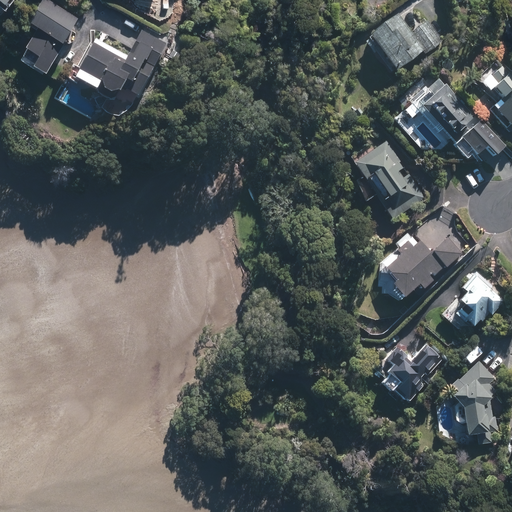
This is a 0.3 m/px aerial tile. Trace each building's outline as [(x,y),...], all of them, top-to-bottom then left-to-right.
[(0,0),(0,9),(3,12),(14,0),(0,0)] [(41,0),(27,22),(38,29),(26,47),(29,49),(22,59),(44,73),(63,42),(62,41),(76,19),(45,0),(41,0)] [(398,19),(371,39),(396,72),(423,52),(398,19)] [(428,24),(414,34),(427,52),(441,42),(428,24)] [(130,107),(135,97),(138,98),(165,47),(141,34),(126,64),(94,47),(77,79),(130,107)] [(498,106),(491,112),(509,132),(511,129),(511,77),(499,63),(481,78),(480,83),(482,85),(481,86),(498,106)] [(437,82),(411,105),(439,135),(442,132),(454,146),(468,133),(464,129),(474,119),(446,88),(444,90),(437,82)] [(387,146),(355,166),(391,220),(423,200),(408,175),(403,179),(394,166),(398,163),(387,146)] [(443,239),(428,253),(442,269),(458,255),(443,239)] [(437,270),(416,246),(409,252),(403,245),(393,254),(397,259),(382,272),(393,284),(388,289),(398,301),(414,287),(419,292),(429,284),(424,279),(428,275),(429,277),(437,270)] [(492,288),(476,275),(462,291),(468,296),(459,305),(463,309),(454,319),(464,327),(466,325),(473,331),(479,323),(481,325),(489,316),(491,317),(500,307),(498,299),(489,292),(492,288)] [(394,391),(408,403),(442,366),(424,349),(411,362),(394,346),(374,369),(388,381),(383,387),(391,394),(394,391)] [(452,388),(458,395),(452,400),(463,413),(467,440),(478,438),(479,446),(490,443),(489,436),(499,435),(496,420),(492,421),(490,400),(496,395),(489,387),(495,382),(478,364),(452,388)]
